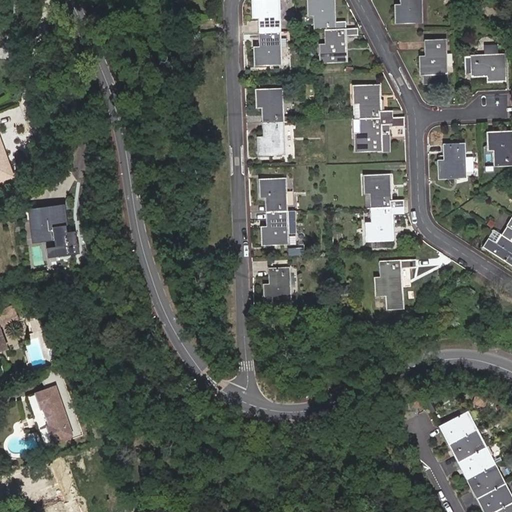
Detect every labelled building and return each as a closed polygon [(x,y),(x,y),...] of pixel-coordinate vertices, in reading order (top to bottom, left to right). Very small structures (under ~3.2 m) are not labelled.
[(258,33),(275,32),(273,0),(247,0),(248,18),(257,17),(258,33)] [(317,31),(326,30),(324,0),(297,0),(298,14),(307,13),(308,31),(317,31)] [(415,18),(414,0),(396,0),(397,1),(388,2),(389,19),(415,18)] [(349,38),(348,29),(326,30),(317,31),(318,45),(310,46),(311,64),(338,63),(337,38),(349,38)] [(277,66),(275,32),(258,33),(259,49),(250,49),(251,67),(277,66)] [(444,70),(442,37),(424,38),(425,54),(417,54),(417,71),(444,70)] [(501,49),(462,50),(463,69),(485,68),(486,76),(503,75),(501,49)] [(358,119),(392,118),(391,110),(377,111),(376,87),(349,89),(350,105),(358,105),(358,119)] [(262,124),(280,123),(278,89),(252,91),(253,108),(262,107),(262,124)] [(398,118),(392,118),(358,119),(359,135),(351,135),(352,153),(384,153),(383,126),(399,126),(398,118)] [(281,156),(280,123),(262,124),(263,139),(254,140),(255,157),(281,156)] [(511,136),(511,129),(486,131),(487,148),(493,147),(493,166),(511,164),(511,136)] [(0,183),(15,177),(0,140),(0,183)] [(464,142),(444,144),(445,160),(438,160),(439,176),(448,176),(448,190),(466,189),(465,168),(464,156),(464,142)] [(368,194),(369,210),(401,208),(400,201),(388,201),(386,175),(360,177),(361,194),(368,194)] [(267,214),(285,213),(283,180),(257,181),(258,198),(266,197),(267,214)] [(68,204),(34,210),(36,221),(41,220),(43,230),(47,229),(48,239),(62,237),(65,255),(86,252),(82,229),(72,230),(68,204)] [(401,208),(369,210),(370,226),(362,226),(363,243),(389,242),(388,218),(401,218),(401,208)] [(285,213),(267,214),(268,229),(262,229),(260,229),(260,248),(286,247),(286,237),(293,237),(292,213),(285,213)] [(511,224),(511,225),(503,220),(497,229),(511,238),(511,224)] [(511,238),(497,229),(489,224),(484,233),(479,240),(505,257),(511,261),(511,238)] [(403,306),(401,267),(417,266),(417,257),(401,258),(401,259),(383,260),(384,276),(374,277),(375,293),(386,293),(387,307),(403,306)] [(289,302),(288,269),(270,269),(270,285),(262,285),(264,304),(289,302)] [(476,278),(472,283),(479,287),(483,281),(476,278)] [(15,306),(0,311),(0,325),(1,328),(20,321),(15,306)] [(57,386),(33,393),(37,407),(42,406),(47,424),(43,425),(48,440),(71,433),(57,386)] [(42,406),(37,407),(43,425),(47,424),(42,406)] [(438,428),(447,446),(477,431),(467,413),(438,428)] [(477,431),(447,446),(457,465),(486,449),(477,431)] [(495,466),(486,449),(457,465),(466,481),(495,466)] [(504,484),(495,466),(466,481),(475,499),(504,484)] [(491,511),(511,501),(511,498),(504,484),(475,499),(481,511),(491,511)] [(511,511),(511,501),(491,511),(511,511)]
